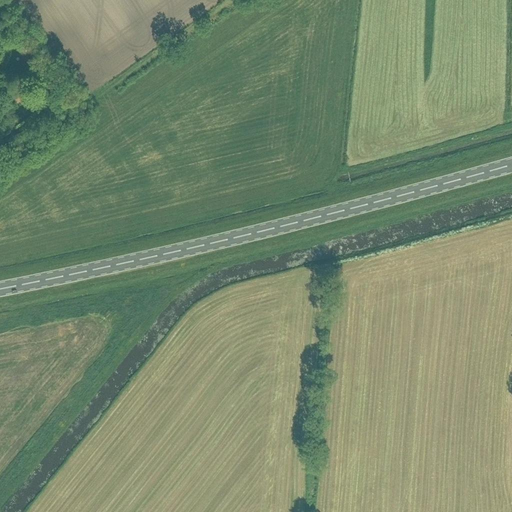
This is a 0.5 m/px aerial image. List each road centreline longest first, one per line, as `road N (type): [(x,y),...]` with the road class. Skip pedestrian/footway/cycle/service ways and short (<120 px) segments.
road 1 (primary): [(0,290),(311,220),(511,164)]
road 2 (track): [(0,165),(229,0)]
